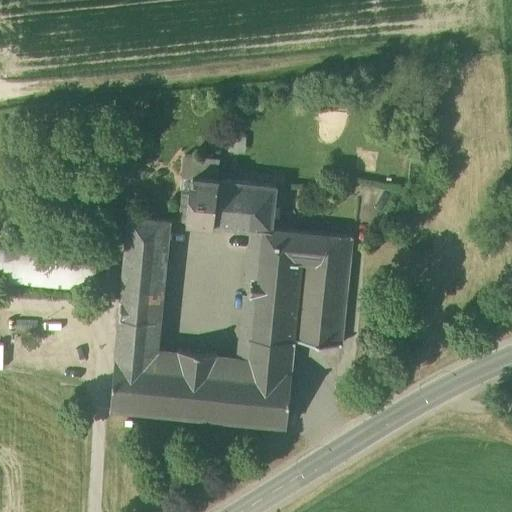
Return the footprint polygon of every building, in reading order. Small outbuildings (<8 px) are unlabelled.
[(181,177),(194,179),(194,177),(217,180),(219,161),(184,157),(181,177)] [(217,180),(194,177),(194,179),(192,195),(189,223),(257,229),(272,231),(272,229),(277,186),(217,180)] [(179,222),(189,223),(192,195),(182,194),(179,222)] [(165,219),(130,216),(121,301),(156,305),(165,219)] [(352,237),(272,229),(272,231),(257,229),(245,338),(295,342),(340,345),(352,237)] [(97,251),(0,242),(0,284),(93,292),(97,251)] [(119,317),(154,321),(156,305),(121,301),(119,317)] [(154,321),(119,317),(109,410),(285,428),(295,342),(245,338),(245,339),(243,357),(152,347),(154,321)] [(221,349),(222,335),(172,334),(172,347),(221,349)]
